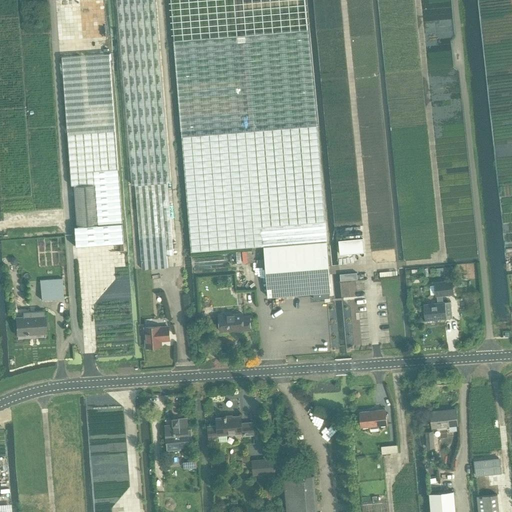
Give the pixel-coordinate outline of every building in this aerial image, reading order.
[(155,0),(116,0),(131,184),(136,184),(142,269),(168,267),(167,255),(173,255),(167,182),(170,181),(155,0)] [(237,36),(174,40),(191,252),(264,246),(268,297),(313,293),(314,299),(330,298),(329,292),(331,292),(308,30),(245,35),(237,36)] [(109,54),(61,57),(70,186),(73,185),(94,184),(97,225),(76,226),(73,226),(74,246),(123,243),(118,169),(109,54)] [(94,184),(73,185),(76,226),(97,225),(94,184)] [(362,238),(338,241),(340,254),(364,252),(362,238)] [(242,252),(243,264),(252,263),(251,251),(242,252)] [(141,275),(142,289),(153,289),(152,274),(141,275)] [(40,280),(41,300),(62,299),(61,279),(40,280)] [(437,303),(424,304),(425,320),(426,320),(437,318),(437,319),(452,318),(451,302),(443,302),(442,295),(453,294),(453,288),(452,280),(434,282),(435,284),(430,285),(431,295),(436,294),(436,296),(437,296),(437,303)] [(44,311),(22,312),(22,317),(16,317),(17,334),(45,332),(44,311)] [(219,315),(220,331),(243,329),(243,330),(251,330),(250,316),(243,316),(242,313),(219,315)] [(159,328),(159,326),(145,327),(147,347),(149,347),(150,349),(153,348),(154,347),(160,346),(160,340),(169,339),(169,327),(159,328)] [(378,425),(387,424),(385,409),(360,412),(361,427),(370,426),(370,428),(378,427),(378,425)] [(430,411),(432,427),(457,425),(456,409),(430,411)] [(217,417),(217,425),(208,425),(209,435),(218,434),(242,432),(242,435),(254,434),(253,422),(242,423),(241,415),(217,417)] [(173,425),(165,425),(167,443),(167,450),(180,449),(179,442),(188,441),(188,435),(192,435),(191,429),(187,429),(186,418),(179,419),(179,418),(173,418),(173,425)] [(425,431),(427,448),(434,447),(433,431),(425,431)] [(498,458),(473,461),(474,475),(499,472),(498,458)] [(252,460),(253,474),(273,473),(272,459),(252,460)] [(284,478),(286,511),(317,511),(314,475),(284,478)] [(429,493),(430,511),(455,511),(453,491),(429,493)] [(478,496),(479,511),(498,511),(497,494),(478,496)]
